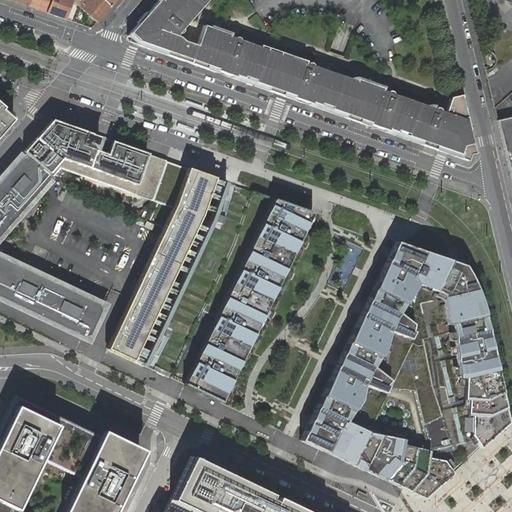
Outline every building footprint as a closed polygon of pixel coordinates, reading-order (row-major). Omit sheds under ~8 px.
[(30,0),(28,6),(47,12),(51,0),(30,0)] [(51,0),(47,12),(66,19),(72,0),(51,0)] [(97,22),(112,6),(104,0),(80,0),(77,4),(97,22)] [(155,0),(127,32),(129,34),(136,40),(216,68),(215,70),(234,76),(234,75),(293,95),(292,97),(311,103),(311,102),(370,122),(369,124),(388,130),(388,129),(460,154),(463,146),(472,144),(467,120),(445,112),(381,90),(382,88),(356,79),(356,81),(304,63),(305,61),(279,52),(279,54),(227,36),(227,34),(203,25),(196,45),(182,41),(177,36),(175,35),(176,32),(205,0),(155,0)] [(474,153),(472,144),(463,146),(460,154),(388,129),(388,130),(369,124),(370,122),(311,102),(311,103),(292,97),(293,95),(234,75),(234,76),(215,70),(216,68),(136,40),(129,34),(127,41),(135,43),(468,161),(470,154),(474,153)] [(451,98),(445,112),(467,120),(461,95),(451,98)] [(0,132),(13,118),(0,106),(0,132)] [(511,116),(497,120),(511,183),(511,116)] [(25,153),(52,177),(60,168),(132,193),(147,154),(51,120),(23,151),(25,153)] [(0,299),(85,339),(86,338),(89,339),(104,307),(101,306),(102,304),(0,256),(0,236),(52,177),(25,153),(22,156),(20,155),(0,177),(0,299)] [(152,201),(166,161),(147,154),(132,193),(152,201)] [(166,161),(152,201),(147,220),(163,228),(130,297),(106,349),(144,367),(207,234),(227,182),(189,169),(166,161)] [(312,213),(273,199),(182,385),(220,403),(312,213)] [(344,291),(362,247),(343,239),(325,283),(344,291)] [(402,491),(424,501),(451,475),(468,459),(480,448),(508,422),(505,408),(501,393),(496,373),(483,317),(482,314),(480,303),(479,299),(477,293),(474,286),(471,280),(468,273),(463,266),(390,243),(299,444),(382,483),(396,488),(402,491)] [(101,437),(14,396),(0,425),(0,439),(1,441),(0,443),(0,503),(17,511),(42,460),(82,479),(66,511),(117,511),(123,499),(143,457),(101,437)] [(307,511),(190,457),(170,499),(163,511),(307,511)] [(0,503),(0,511),(17,511),(0,503)]
